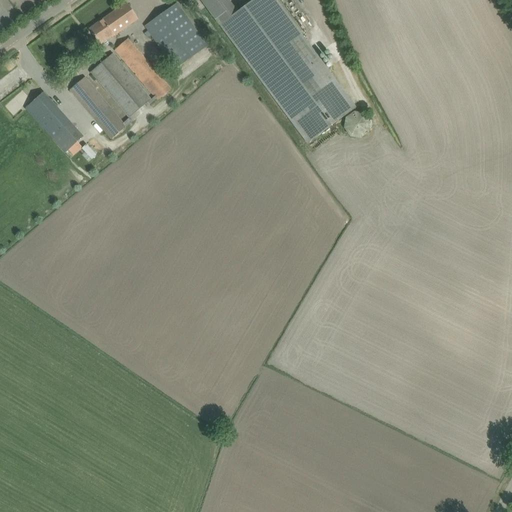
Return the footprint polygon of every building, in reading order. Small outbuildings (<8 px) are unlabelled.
[(276,0),(253,0),(238,12),(229,0),(199,0),(219,26),(306,144),(357,109),(276,0)] [(89,30),(95,38),(100,44),(111,36),(112,38),(138,19),(127,3),(89,30)] [(177,4),(145,26),(175,69),(207,46),(177,4)] [(171,90),(155,71),(128,40),(115,51),(143,82),(155,96),(151,99),(112,53),(107,58),(95,69),(90,73),(129,118),(123,123),(113,112),(84,77),(70,89),(99,124),(112,138),(132,120),(130,118),(145,105),(147,107),(156,99),(158,101),(171,90)] [(56,106),(50,100),(44,93),(26,109),(32,116),(38,122),(56,106)] [(362,114),(360,113),(358,113),(356,113),(354,113),(352,114),(350,115),(348,117),(347,118),(346,120),(345,122),(345,124),(345,127),(346,129),(346,131),(348,133),(349,134),(351,136),(353,136),(355,137),(357,137),(359,137),(362,136),(364,136),(365,134),(367,133),(368,131),(369,129),(369,127),(369,124),(369,122),(368,120),(367,118),(366,116),(364,115),(362,114)]
